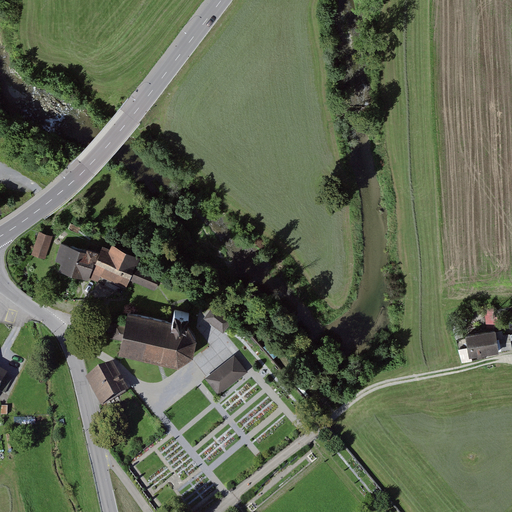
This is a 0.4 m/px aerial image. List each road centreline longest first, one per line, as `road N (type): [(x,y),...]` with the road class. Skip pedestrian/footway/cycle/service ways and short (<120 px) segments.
road 1 (track): [(217,511),(371,390),(507,359)]
road 2 (secondary): [(221,0),(103,150),(0,237)]
road 3 (tertiary): [(0,281),(52,321),(74,355),(109,511)]
